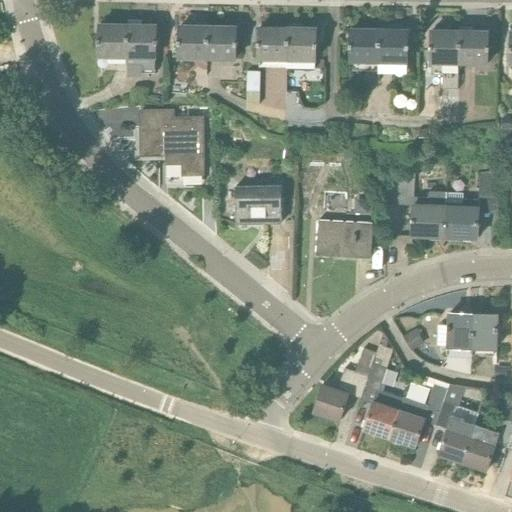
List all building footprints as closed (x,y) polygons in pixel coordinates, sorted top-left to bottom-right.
[(128,56),(128,49),(127,26),(99,26),(100,62),(120,62),(127,62),(128,56)] [(156,56),(156,46),(156,26),(127,26),(128,49),(128,56),(127,62),(128,74),(156,74),(156,56)] [(207,59),(208,27),(180,26),(179,58),(207,59)] [(235,60),(236,28),(208,27),(207,59),(235,60)] [(287,68),(288,29),(260,28),(259,68),(287,68)] [(315,69),(316,29),(288,29),(287,68),(315,69)] [(379,71),(380,30),(352,30),(351,71),(379,71)] [(407,72),(408,31),(380,30),(379,71),(407,72)] [(459,64),(460,32),(432,31),(431,63),(431,76),(443,76),(443,89),(459,89),(459,64)] [(487,64),(488,32),(460,32),(459,64),(487,64)] [(315,61),(315,69),(324,69),(325,61),(315,61)] [(260,105),(260,93),(261,72),(248,71),(247,93),(247,101),(260,105)] [(204,174),(203,138),(203,124),(173,124),(173,111),(141,112),(141,129),(135,129),(136,161),(159,161),(159,156),(166,155),(167,183),(184,183),(184,175),(203,175),(203,181),(204,181),(204,174)] [(511,115),(502,116),(502,125),(511,125),(511,115)] [(419,138),(428,138),(428,130),(419,130),(419,138)] [(295,142),(285,142),(284,159),(294,159),(295,142)] [(352,150),(343,151),(345,163),(354,161),(352,150)] [(493,197),(493,172),(489,172),(479,172),(479,197),(493,197)] [(413,198),(414,182),(388,181),(386,204),(413,206),(413,198)] [(236,224),(282,223),(281,187),(235,187),(236,224)] [(444,238),(446,207),(446,199),(446,198),(413,198),(413,206),(412,237),(444,238)] [(477,239),(478,214),(478,201),(462,200),(446,199),(446,207),(444,238),(477,239)] [(371,258),(373,224),(318,221),(316,256),(371,258)] [(448,346),(448,348),(472,349),(473,315),(449,314),(449,327),(439,326),(438,346),(448,346)] [(472,349),(472,356),(483,357),(483,349),(496,349),(497,315),(473,315),(472,349)] [(416,329),(403,337),(411,351),(424,343),(416,329)] [(362,399),(381,346),(380,346),(377,353),(364,349),(356,371),(344,368),(337,391),(323,386),(313,413),(340,422),(349,395),(362,399)] [(380,390),(393,350),(381,346),(362,399),(373,403),(364,430),(389,438),(398,411),(403,397),(380,390)] [(507,367),(495,366),(494,379),(507,379),(507,367)] [(419,384),(426,387),(429,380),(422,377),(419,384)] [(436,425),(450,385),(436,381),(427,405),(403,397),(398,411),(389,438),(416,447),(422,428),(425,422),(436,425)] [(459,407),(466,387),(451,385),(450,385),(436,425),(447,428),(445,436),(439,455),(463,463),(476,424),(452,416),(456,406),(459,407)] [(511,394),(498,432),(476,424),(463,463),(487,471),(494,452),(497,444),(507,448),(511,433),(511,394)]
